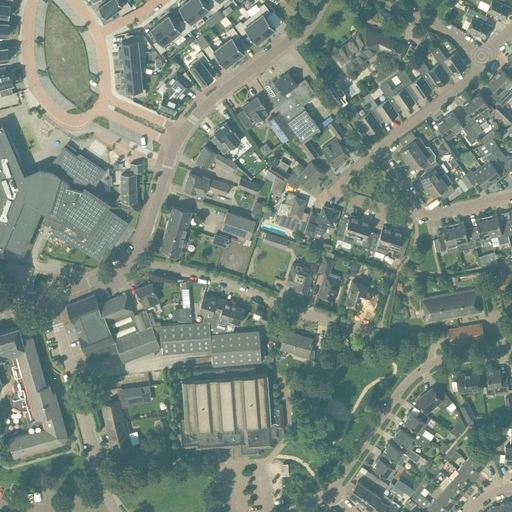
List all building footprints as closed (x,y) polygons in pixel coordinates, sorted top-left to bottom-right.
[(122,0),(107,0),(99,7),(106,17),(117,9),(121,14),(131,7),(127,1),(124,3),(122,0)] [(188,0),(187,0),(179,7),(187,17),(182,21),(190,30),(194,27),(193,25),(202,17),(201,15),(188,0)] [(203,0),(188,0),(201,15),(210,8),(213,12),(218,8),(211,0),(208,0),(205,3),(203,0)] [(211,0),(218,8),(222,5),(222,4),(226,0),(211,0)] [(481,0),(482,0),(490,4),(486,10),(505,19),(511,7),(499,1),(499,0),(481,0)] [(0,15),(9,17),(11,4),(0,2),(0,15)] [(260,9),(251,16),(266,36),(276,29),(266,16),(271,12),(264,3),(259,7),(260,9)] [(482,14),(469,7),(465,14),(472,18),(466,29),(485,38),(491,25),(479,19),(482,14)] [(169,14),(160,21),(175,40),(183,34),(184,35),(190,30),(182,21),(177,24),(169,14)] [(238,22),(235,25),(242,34),(247,30),(257,43),(260,41),(261,42),(265,39),(264,37),(266,36),(251,16),(240,24),(238,22)] [(0,35),(8,35),(8,33),(9,33),(10,25),(8,25),(8,23),(0,22),(0,21),(0,20),(0,35)] [(155,35),(150,39),(161,52),(166,48),(163,45),(172,38),(174,41),(175,40),(160,21),(150,29),(155,35)] [(232,36),(223,43),(235,59),(244,52),(235,40),(240,36),(233,26),(228,30),(232,36)] [(400,58),(406,46),(376,32),(374,36),(367,33),(366,34),(363,29),(354,36),(356,38),(333,55),(347,73),(362,62),(360,60),(377,47),(400,58)] [(122,48),(119,48),(119,54),(133,53),(141,52),(140,33),(126,35),(127,41),(122,41),(122,48)] [(209,44),(204,48),(211,58),(216,54),(225,66),(235,59),(223,43),(213,50),(209,44)] [(467,66),(457,51),(446,58),(438,46),(431,51),(439,63),(446,73),(447,73),(451,70),(454,75),(467,66)] [(0,60),(9,60),(9,57),(10,57),(9,50),(8,50),(7,47),(0,47),(0,60)] [(198,57),(188,64),(194,72),(192,73),(197,78),(198,77),(203,84),(205,82),(206,83),(212,79),(211,77),(213,76),(204,64),(209,60),(202,50),(196,54),(198,57)] [(133,53),(119,54),(120,60),(123,60),(124,66),(140,64),(139,53),(141,52),(133,53)] [(446,73),(439,63),(429,70),(421,58),(414,63),(422,75),(429,85),(430,85),(434,82),(437,86),(450,77),(447,73),(446,73)] [(402,69),(397,63),(376,78),(380,85),(402,69)] [(125,72),(121,72),(122,78),(141,76),(140,64),(124,66),(125,72)] [(511,78),(501,68),(494,75),(508,88),(511,84),(511,78)] [(433,89),(430,85),(429,85),(422,75),(412,81),(404,70),(397,75),(405,86),(412,97),(413,97),(417,94),(420,98),(433,89)] [(0,95),(2,95),(0,88),(0,87),(13,84),(13,81),(14,81),(12,74),(11,74),(10,71),(3,73),(2,72),(0,72),(0,95)] [(180,97),(181,97),(191,85),(177,72),(166,84),(169,87),(170,88),(164,94),(163,94),(158,105),(159,105),(158,107),(166,110),(167,108),(174,112),(179,101),(178,100),(180,97)] [(273,82),(266,87),(269,92),(267,93),(270,97),(275,105),(280,111),(295,133),(301,142),(307,138),(320,128),(303,104),(307,101),(316,96),(310,87),(304,79),(296,84),(288,73),(275,82),(276,82),(274,83),(273,82)] [(511,92),(508,88),(494,75),(487,82),(497,92),(493,97),(502,106),(511,95),(511,92)] [(141,76),(122,78),(122,84),(126,84),(126,90),(132,90),(132,96),(145,94),(145,88),(142,88),(141,76)] [(412,97),(405,86),(395,93),(387,81),(379,86),(388,98),(395,109),(396,108),(400,106),(403,110),(416,101),(413,97),(412,97)] [(479,92),(471,98),(485,117),(489,114),(489,111),(488,110),(491,108),(479,92)] [(396,108),(395,109),(388,98),(378,105),(370,93),(362,98),(371,110),(378,121),(378,120),(383,117),(386,122),(399,113),(396,108)] [(243,106),(249,114),(251,116),(255,122),(264,116),(269,112),(265,106),(264,103),(258,95),(249,102),(248,100),(243,104),(244,105),(243,106)] [(487,120),(485,117),(471,98),(463,104),(475,122),(470,125),(477,134),(483,130),(479,125),(487,120)] [(511,115),(499,103),(494,109),(508,124),(509,123),(511,119),(511,115)] [(361,117),(352,105),(345,110),(361,133),(366,129),(369,134),(382,125),(378,120),(378,121),(371,110),(361,117)] [(271,118),(267,121),(282,142),(295,133),(280,111),(271,118)] [(455,133),(464,127),(453,111),(444,118),(455,133)] [(338,138),(344,133),(334,118),(327,123),(338,138)] [(444,118),(436,123),(445,136),(440,139),(454,158),(460,154),(450,141),(448,138),(455,133),(444,118)] [(217,134),(211,139),(225,153),(231,148),(242,140),(235,132),(235,131),(227,120),(219,127),(219,126),(215,129),(215,130),(214,131),(217,134)] [(0,246),(3,247),(4,243),(22,251),(22,250),(21,250),(27,236),(29,237),(30,236),(29,236),(36,219),(37,219),(35,218),(38,209),(47,213),(43,222),(49,224),(50,223),(58,226),(55,231),(56,231),(57,231),(69,238),(68,241),(69,241),(69,240),(85,250),(84,251),(85,251),(86,249),(99,256),(99,257),(107,245),(109,241),(113,244),(115,240),(116,240),(127,223),(126,223),(125,224),(113,215),(115,213),(114,213),(106,209),(110,203),(109,202),(109,203),(89,189),(97,177),(99,179),(99,178),(99,177),(104,170),(104,171),(105,170),(83,155),(81,159),(73,153),(76,150),(68,143),(65,147),(65,146),(64,147),(65,148),(59,155),(59,154),(58,155),(60,156),(51,168),(50,168),(44,167),(37,168),(36,168),(33,170),(24,174),(22,168),(19,161),(18,160),(20,159),(20,158),(19,159),(15,148),(12,142),(13,141),(13,140),(10,141),(3,124),(3,123),(1,124),(0,124),(0,246)] [(511,125),(501,132),(504,137),(511,130),(511,123),(511,125)] [(478,136),(470,125),(463,130),(471,141),(477,136),(478,136)] [(493,129),(480,138),(485,143),(492,138),(497,134),(493,129)] [(417,138),(411,130),(399,139),(404,147),(400,150),(404,155),(402,156),(404,160),(425,145),(420,137),(417,138)] [(335,137),(322,147),(335,165),(337,164),(339,166),(342,163),(341,161),(349,155),(335,137)] [(301,142),(300,143),(311,158),(317,153),(307,138),(301,142)] [(496,143),(492,138),(485,143),(491,150),(495,156),(498,154),(492,145),(496,143)] [(223,166),(233,172),(237,166),(235,164),(228,157),(228,158),(216,152),(216,151),(205,145),(196,161),(207,167),(213,157),(224,164),(223,166)] [(435,159),(433,156),(435,154),(429,146),(426,145),(425,145),(404,160),(408,164),(410,163),(413,168),(419,163),(423,168),(431,162),(435,159)] [(485,162),(480,166),(492,183),(501,176),(495,168),(500,164),(495,156),(491,150),(481,157),(485,162)] [(319,155),(325,163),(331,159),(329,157),(325,151),(319,155)] [(511,154),(510,156),(508,153),(505,156),(503,153),(497,157),(505,167),(510,163),(511,166),(511,154)] [(454,158),(449,161),(453,167),(458,163),(454,158)] [(431,162),(423,168),(427,173),(421,178),(424,182),(422,184),(425,188),(445,173),(435,159),(431,162)] [(311,160),(304,167),(319,182),(322,179),(320,177),(325,173),(311,160)] [(319,182),(298,162),(292,169),(294,170),(291,173),(295,177),(297,175),(310,188),(314,183),(316,185),(319,182)] [(144,171),(144,163),(131,163),(131,171),(144,171)] [(272,163),(268,169),(276,174),(285,179),(289,173),(272,163)] [(471,169),(466,173),(473,183),(478,180),(484,188),(492,183),(480,166),(472,172),(471,169)] [(225,195),(228,186),(209,178),(208,181),(202,178),(189,173),(183,188),(204,196),(205,192),(206,192),(207,189),(225,195)] [(448,185),(446,182),(450,179),(445,173),(425,188),(428,192),(430,191),(434,196),(439,192),(443,198),(455,190),(450,183),(448,185)] [(137,202),(136,174),(121,174),(121,175),(121,192),(122,202),(137,202)] [(276,174),(270,191),(280,194),(285,179),(276,174)] [(467,185),(471,182),(466,175),(462,178),(467,185)] [(256,194),(260,184),(241,177),(237,186),(256,194)] [(302,211),(306,200),(295,197),(296,194),(288,192),(284,202),(281,202),(278,214),(281,215),(278,223),(303,231),(308,217),(309,212),(302,211)] [(250,217),(256,219),(259,220),(265,203),(255,200),(250,217)] [(173,206),(160,250),(179,255),(181,246),(182,245),(184,246),(186,238),(184,238),(192,211),(182,208),(173,206)] [(305,229),(304,233),(314,236),(315,232),(322,234),(324,225),(334,228),(336,220),(339,211),(326,207),(324,211),(322,210),(320,214),(311,211),(308,220),(305,229)] [(250,236),(256,219),(250,217),(227,210),(222,227),(250,236)] [(509,242),(508,235),(505,223),(500,224),(497,213),(486,215),(491,236),(497,235),(499,244),(509,242)] [(346,228),(340,226),(336,238),(352,243),(354,237),(360,218),(350,214),(346,228)] [(491,236),(486,215),(475,218),(478,229),(472,230),(475,246),(476,246),(475,243),(481,241),(480,239),(491,236)] [(361,247),(368,249),(372,236),(367,235),(371,221),(360,218),(354,237),(361,239),(360,241),(360,246),(361,246),(361,247)] [(475,246),(472,230),(466,232),(463,220),(452,223),(458,249),(459,250),(475,246)] [(444,235),(433,238),(436,252),(447,249),(448,252),(458,249),(452,223),(442,225),(444,235)] [(385,253),(387,248),(393,228),(383,225),(379,238),(372,236),(368,249),(374,251),(375,250),(385,253)] [(404,232),(393,228),(387,248),(393,250),(391,255),(402,259),(406,247),(400,245),(404,232)] [(323,256),(318,271),(328,274),(333,259),(332,259),(333,253),(325,251),(323,256)] [(489,253),(487,256),(489,262),(497,262),(496,256),(494,251),(489,253)] [(290,270),(286,282),(296,285),(295,288),(306,292),(311,276),(312,273),(308,271),(307,270),(303,269),(302,269),(301,269),(302,265),(293,262),(290,271),(290,270)] [(339,281),(324,276),(318,296),(333,300),(339,281)] [(368,285),(352,280),(345,303),(361,308),(363,300),(367,301),(366,303),(373,306),(378,291),(367,288),(368,285)] [(156,295),(151,282),(137,288),(141,300),(144,306),(151,303),(158,301),(155,295),(156,295)] [(189,288),(182,288),(184,323),(192,322),(189,288)] [(452,292),(457,317),(480,313),(476,288),(452,292)] [(441,319),(457,317),(452,292),(423,297),(427,322),(435,320),(434,318),(441,317),(441,319)] [(94,294),(66,305),(73,323),(76,322),(81,335),(79,336),(89,363),(119,351),(123,362),(162,346),(163,353),(211,350),(213,365),(261,361),(259,329),(225,332),(214,333),(211,333),(209,321),(202,321),(192,322),(184,323),(160,325),(153,325),(147,328),(140,330),(126,293),(98,304),(94,294)] [(214,333),(216,326),(224,302),(203,295),(199,310),(205,312),(202,321),(209,321),(211,333),(214,333)] [(240,323),(244,308),(224,302),(216,326),(214,333),(225,332),(225,330),(228,320),(240,323)] [(153,325),(146,309),(140,311),(147,328),(153,325)] [(263,311),(259,319),(271,325),(275,317),(263,311)] [(461,342),(485,338),(482,323),(459,327),(461,342)] [(19,326),(0,331),(0,333),(7,357),(8,356),(16,384),(13,385),(14,390),(10,391),(7,396),(10,398),(11,397),(13,405),(22,409),(23,408),(30,432),(9,438),(14,456),(63,442),(62,440),(65,435),(67,434),(55,390),(52,391),(50,383),(46,384),(32,335),(23,338),(19,326)] [(451,344),(461,342),(459,327),(448,329),(451,344)] [(308,356),(313,339),(286,331),(281,348),(308,356)] [(265,345),(260,345),(261,361),(273,361),(273,355),(265,355),(265,345)] [(319,361),(309,358),(305,372),(315,375),(319,361)] [(255,374),(255,366),(194,371),(194,379),(182,380),(185,415),(177,416),(180,447),(195,446),(195,449),(239,445),(239,455),(261,453),(260,446),(273,445),(272,439),(274,439),(273,436),(279,436),(278,434),(284,433),(282,404),(270,405),(267,373),(255,374)] [(488,386),(486,386),(487,394),(509,391),(507,375),(500,376),(500,369),(494,370),(494,368),(488,368),(488,370),(486,370),(488,386)] [(481,389),(479,371),(457,374),(459,392),(481,389)] [(112,401),(102,404),(114,457),(134,453),(132,443),(126,418),(124,419),(120,405),(143,400),(141,385),(123,387),(125,399),(119,400),(112,401)] [(452,402),(445,392),(439,396),(432,387),(417,400),(426,412),(441,399),(447,406),(452,402)] [(468,403),(460,407),(467,421),(475,418),(468,403)] [(427,424),(431,418),(421,410),(417,416),(409,411),(407,413),(409,414),(404,422),(410,426),(422,434),(425,429),(420,426),(423,422),(427,424)] [(410,448),(412,449),(414,445),(410,442),(412,438),(426,448),(431,440),(422,434),(410,426),(406,431),(398,426),(397,428),(399,429),(393,437),(399,441),(400,440),(410,448)] [(388,444),(383,452),(389,456),(400,463),(400,464),(401,464),(405,459),(407,456),(417,462),(421,456),(412,449),(410,448),(400,440),(399,441),(395,446),(388,441),(387,443),(388,444)] [(443,441),(440,446),(441,447),(446,450),(450,446),(443,441)] [(455,451),(460,446),(457,442),(452,448),(455,451)] [(450,457),(455,451),(452,448),(447,454),(450,457)] [(486,462),(474,451),(466,460),(478,471),(486,462)] [(389,456),(385,461),(378,456),(376,459),(378,460),(373,467),(390,480),(394,475),(390,472),(393,467),(396,469),(400,464),(400,463),(389,456)] [(442,462),(439,459),(433,464),(437,468),(442,462)] [(478,471),(466,460),(458,469),(460,471),(470,480),(478,471)] [(434,472),(437,468),(433,464),(429,470),(433,473),(434,472)] [(472,482),(470,480),(460,471),(452,480),(464,491),(472,482)] [(429,482),(424,479),(420,485),(424,488),(429,482)] [(456,500),(464,491),(452,480),(444,489),(456,500)] [(357,481),(348,494),(359,502),(369,488),(357,481)] [(391,483),(383,493),(386,495),(391,488),(394,485),(391,483)] [(424,488),(420,485),(412,497),(415,500),(420,494),(424,497),(428,491),(424,488)] [(403,490),(404,492),(410,496),(414,491),(406,486),(403,490)] [(381,497),(369,488),(359,502),(371,510),(370,511),(380,498),(381,497)] [(456,500),(444,489),(436,498),(448,509),(456,500)] [(383,511),(388,504),(380,498),(370,511),(371,511),(383,511)] [(415,502),(409,498),(406,502),(412,507),(415,502)] [(445,511),(448,509),(436,498),(431,503),(429,501),(425,505),(433,511),(445,511)] [(511,511),(511,504),(511,501),(500,503),(500,505),(501,511),(511,511)]
